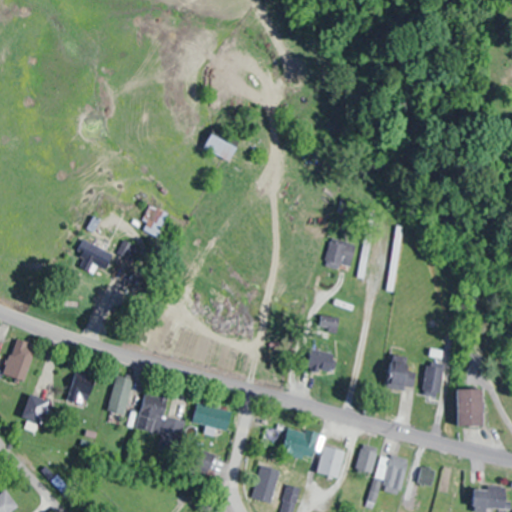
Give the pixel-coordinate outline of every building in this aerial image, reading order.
[(237,146),(211,134),(204,148),(230,160),(237,146)] [(395,226),(389,289),(395,290),(401,227),(395,226)] [(131,260),(138,246),(122,239),(115,252),(131,260)] [(370,240),(363,240),(358,276),(366,277),(370,240)] [(353,265),(353,241),(328,241),(328,265),(353,265)] [(38,347),(19,338),(4,373),(23,381),(38,347)] [(306,362),(331,374),(339,357),(314,345),(306,362)] [(391,362),(394,388),(410,386),(407,360),(391,362)] [(425,395),(440,396),(444,368),(428,366),(425,395)] [(92,372),(72,371),(71,404),(91,404),(92,372)] [(107,410),(125,415),(134,380),(117,375),(107,410)] [(458,389),(458,426),(484,426),(484,389),(458,389)] [(185,420),(165,416),(169,396),(146,391),(137,428),(162,434),(159,449),(177,453),(185,420)] [(41,424),(50,401),(31,394),(22,417),(41,424)] [(232,411),(199,403),(194,422),(227,431),(232,411)] [(316,457),(318,431),(288,429),(286,456),(316,457)] [(317,472),(339,478),(346,451),(325,445),(317,472)] [(376,450),(360,450),(359,472),(375,472),(376,450)] [(407,461),(383,456),(376,485),(401,490),(407,461)] [(273,502),(280,470),(260,466),(253,498),(273,502)] [(421,483),(432,485),(436,469),(424,466),(421,483)] [(291,511),(296,487),(287,485),(282,511),(291,511)] [(475,511),(507,511),(507,489),(475,489),(475,511)] [(0,494),(0,511),(11,511),(18,507),(7,490),(0,494)]
